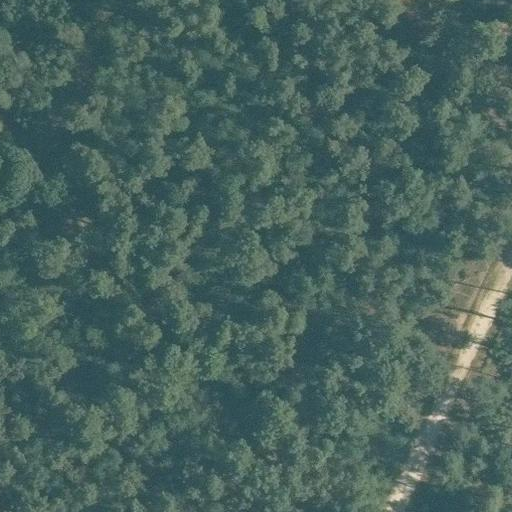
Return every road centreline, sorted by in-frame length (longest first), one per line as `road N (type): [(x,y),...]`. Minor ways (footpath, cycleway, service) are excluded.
road 1 (track): [(305,511),(0,118)]
road 2 (track): [(511,261),(394,511)]
road 3 (track): [(0,241),(111,0)]
road 4 (track): [(389,0),(511,154)]
